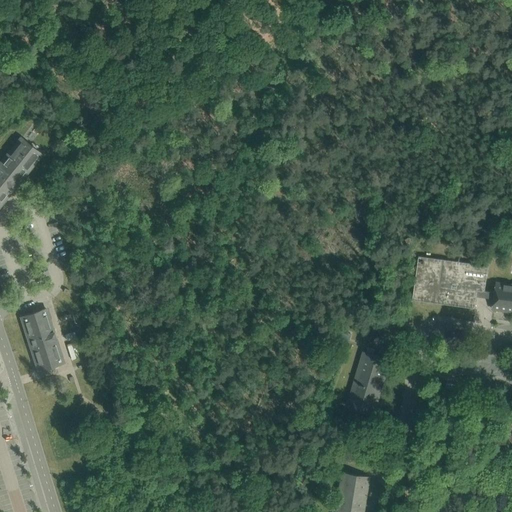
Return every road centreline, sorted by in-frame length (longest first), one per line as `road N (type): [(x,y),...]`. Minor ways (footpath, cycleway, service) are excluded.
road 1 (unclassified): [(511,336),(447,324),(422,342),(410,372),(389,511)]
road 2 (unclassified): [(54,511),(0,324)]
